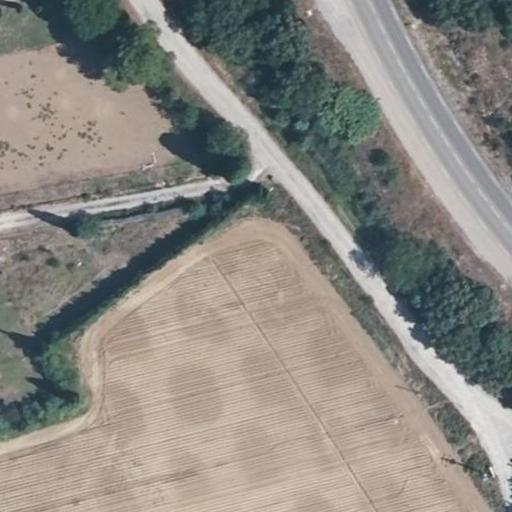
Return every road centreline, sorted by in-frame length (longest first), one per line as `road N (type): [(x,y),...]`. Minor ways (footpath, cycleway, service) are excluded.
road 1 (unclassified): [(505,435),(442,371),(143,0)]
road 2 (unknown): [(300,196),(214,191),(0,222)]
road 3 (tertiary): [(511,227),(452,148),(373,0)]
